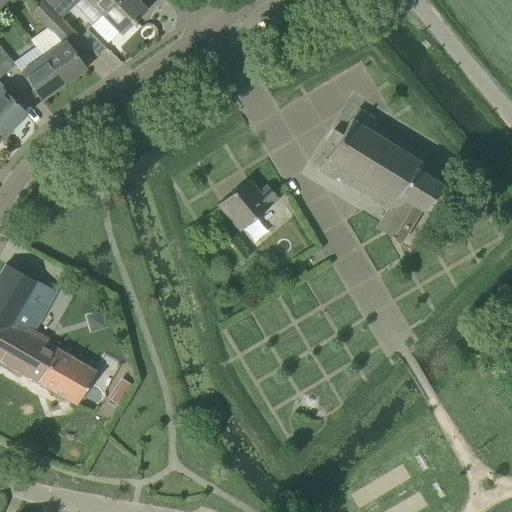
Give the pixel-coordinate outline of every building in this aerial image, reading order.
[(45,0),(43,2),(51,11),(62,0),(45,0)] [(78,1),(77,0),(62,0),(51,11),(60,19),(78,1)] [(86,0),(101,15),(116,0),(86,0)] [(136,0),(116,0),(101,15),(120,34),(146,9),(136,0)] [(34,11),(49,25),(30,39),(42,56),(63,85),(85,69),(75,55),(85,45),(79,38),(60,19),(51,11),(43,2),(34,11)] [(79,38),(85,45),(97,57),(106,49),(87,30),(79,38)] [(0,66),(5,73),(15,65),(0,47),(0,66)] [(63,85),(42,56),(20,72),(41,100),(63,85)] [(0,126),(6,133),(26,114),(0,87),(0,77),(5,73),(0,66),(0,126)] [(424,150),(422,153),(410,146),(412,143),(410,142),(408,145),(397,138),(399,135),(397,134),(395,137),(384,130),(386,127),(384,126),(382,129),(371,122),(373,119),(357,109),(351,119),(350,119),(349,121),(341,135),(334,129),(327,140),(335,145),(326,159),(326,158),(325,160),(319,171),(333,180),(336,176),(347,183),(345,186),(346,187),(348,184),(360,191),(358,194),(359,195),(361,192),(372,199),(370,202),(372,203),(374,200),(387,208),(376,226),(374,225),(373,227),(400,243),(421,209),(424,212),(441,185),(416,169),(420,162),(426,151),(424,150)] [(247,179),(217,204),(240,230),(277,198),(267,186),(259,193),(247,179)] [(222,244),(236,263),(249,254),(234,235),(222,244)] [(0,272),(0,360),(76,405),(95,372),(29,333),(54,291),(35,280),(35,281),(5,264),(0,272)] [(115,389),(108,399),(118,405),(124,394),(125,395),(131,385),(124,380),(117,390),(115,389)]
